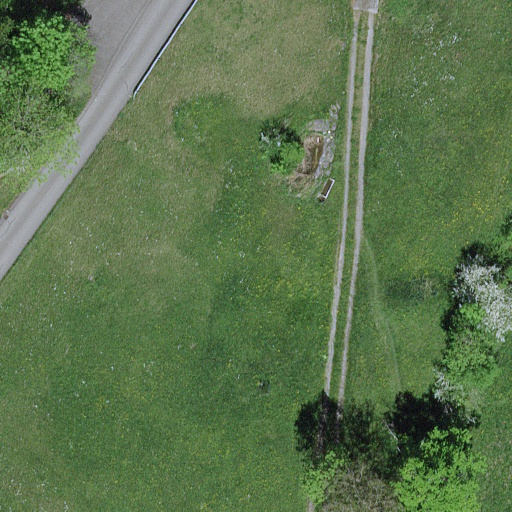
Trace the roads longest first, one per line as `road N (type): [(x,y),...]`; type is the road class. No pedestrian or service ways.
road 1 (track): [(328,511),(372,0)]
road 2 (unclassified): [(172,0),(0,255)]
